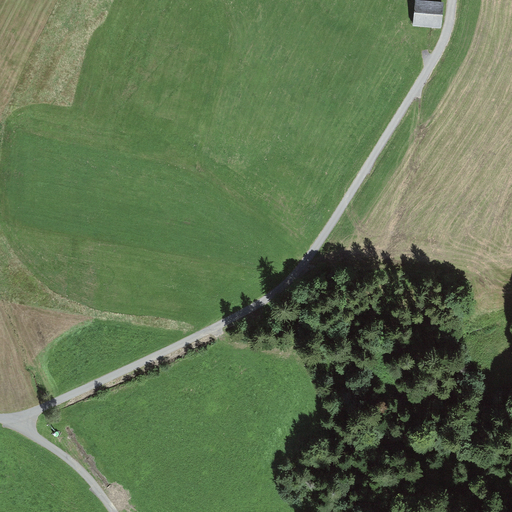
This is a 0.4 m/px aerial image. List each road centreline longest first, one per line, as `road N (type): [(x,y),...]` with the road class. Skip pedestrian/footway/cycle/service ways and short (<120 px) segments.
road 1 (track): [(0,418),(57,401),(279,288),(313,251),(424,77),(452,0)]
road 2 (track): [(13,420),(71,460),(114,511)]
